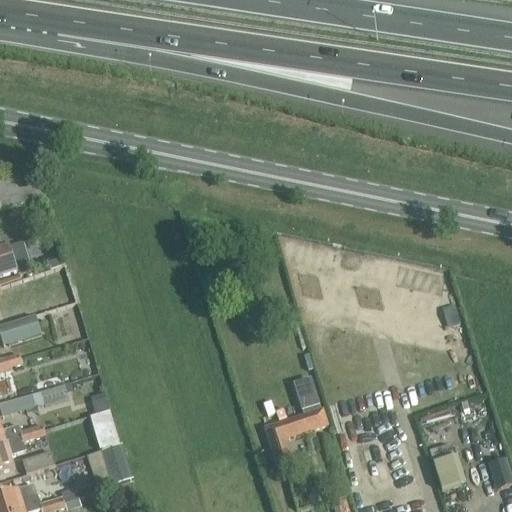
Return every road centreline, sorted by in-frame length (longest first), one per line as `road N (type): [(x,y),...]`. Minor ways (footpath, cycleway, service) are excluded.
road 1 (secondary): [(511,227),(0,122)]
road 2 (motorway): [(57,17),(229,74),(511,137)]
road 3 (motorway): [(57,17),(511,89)]
road 4 (motorway): [(511,40),(245,0)]
